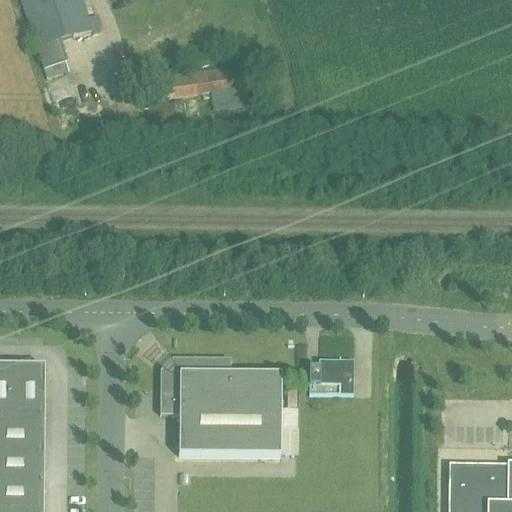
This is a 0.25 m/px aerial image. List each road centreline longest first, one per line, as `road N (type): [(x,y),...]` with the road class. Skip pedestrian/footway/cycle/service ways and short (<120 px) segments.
road 1 (unclassified): [(511,319),(114,314)]
road 2 (unclassified): [(113,511),(114,314)]
